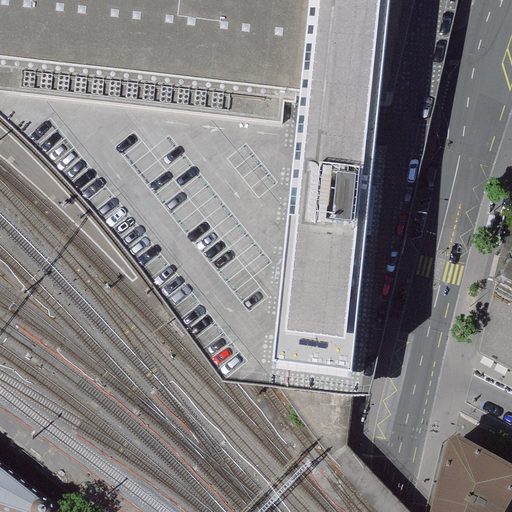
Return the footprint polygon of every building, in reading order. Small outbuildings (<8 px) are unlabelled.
[(0,0),(0,99),(291,129),(304,0),(0,0)] [(304,0),(291,129),(267,377),(353,385),(391,0),(304,0)] [(492,289),(511,300),(511,258),(510,258),(492,289)] [(511,300),(492,289),(478,357),(511,374),(511,300)] [(505,511),(511,500),(511,477),(456,448),(449,451),(435,511),(505,511)] [(0,475),(0,511),(52,511),(53,511),(0,475)]
